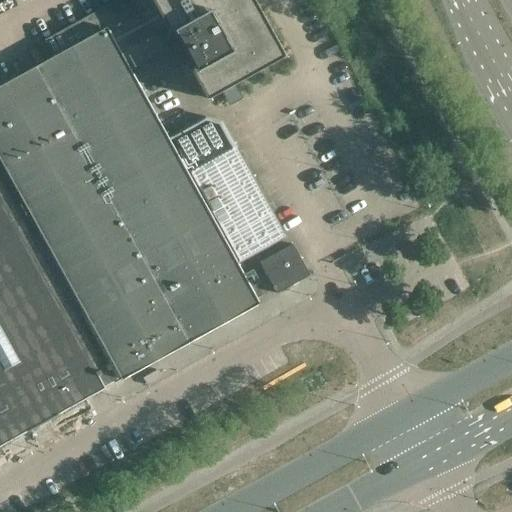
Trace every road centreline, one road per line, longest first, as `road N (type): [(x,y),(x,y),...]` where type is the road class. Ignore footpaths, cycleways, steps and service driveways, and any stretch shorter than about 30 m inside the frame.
road 1 (unclassified): [(0,487),(331,307)]
road 2 (unknown): [(114,425),(0,223)]
road 3 (tertiary): [(408,413),(230,511)]
road 4 (unclassified): [(408,413),(331,307)]
